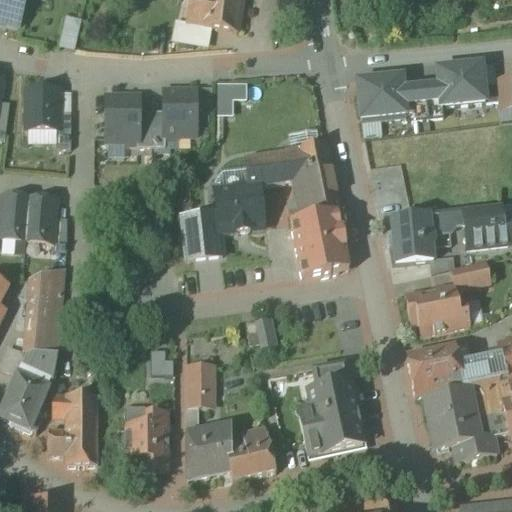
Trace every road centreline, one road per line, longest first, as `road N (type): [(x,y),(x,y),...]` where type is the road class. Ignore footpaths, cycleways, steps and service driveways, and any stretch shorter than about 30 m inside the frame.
road 1 (residential): [(0,55),(83,73),(190,75),(328,63)]
road 2 (residential): [(375,286),(328,63)]
road 3 (residential): [(415,477),(375,286)]
road 4 (residential): [(328,63),(511,49)]
road 5 (residential): [(415,477),(251,511)]
road 6 (residential): [(117,511),(0,448)]
road 7 (residential): [(375,286),(253,305)]
